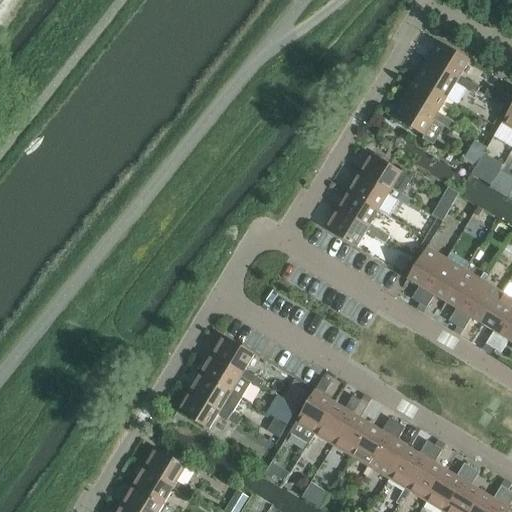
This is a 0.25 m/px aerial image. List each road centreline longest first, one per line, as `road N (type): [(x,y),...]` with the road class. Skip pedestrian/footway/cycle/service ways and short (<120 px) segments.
road 1 (unclassified): [(0,379),(305,0)]
road 2 (residential): [(282,240),(432,2),(511,47)]
road 3 (residential): [(511,472),(217,297)]
road 4 (residential): [(511,378),(282,240)]
road 5 (residential): [(86,511),(217,297)]
